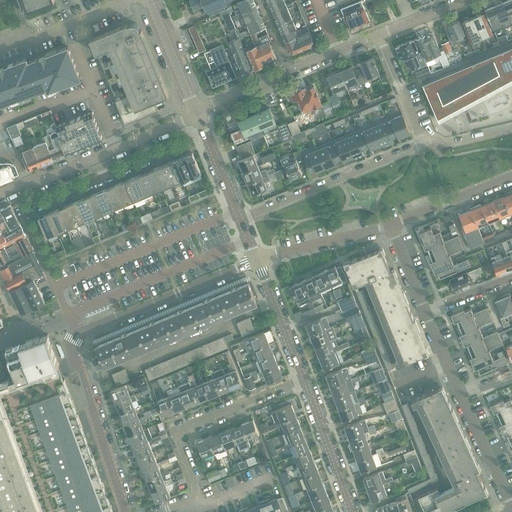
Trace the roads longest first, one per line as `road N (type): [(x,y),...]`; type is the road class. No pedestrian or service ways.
road 1 (residential): [(83,380),(273,302)]
road 2 (residential): [(198,496),(179,429),(304,380)]
road 3 (residential): [(240,217),(424,141)]
road 4 (residential): [(75,333),(256,259)]
road 5 (residential): [(353,511),(304,380)]
road 6 (residential): [(256,259),(389,225)]
road 7 (residential): [(124,511),(83,380)]
road 8 (residential): [(389,225),(511,175)]
road 9 (residential): [(0,46),(123,0)]
road 10 (residential): [(0,194),(116,149)]
road 11 (residential): [(195,112),(149,0)]
